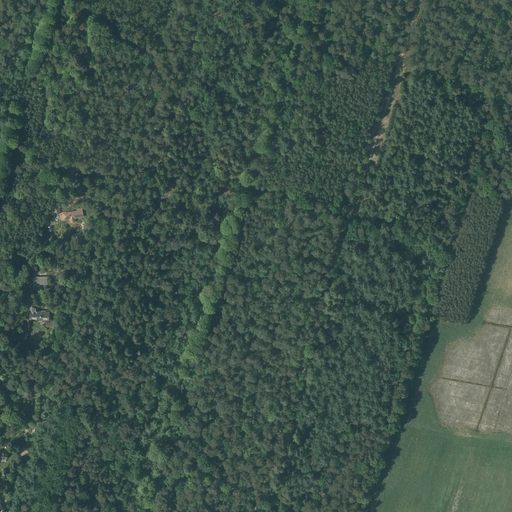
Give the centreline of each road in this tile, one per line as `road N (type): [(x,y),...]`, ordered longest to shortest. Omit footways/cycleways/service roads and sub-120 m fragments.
road 1 (track): [(311,0),(155,474)]
road 2 (track): [(58,353),(151,57),(69,0)]
road 3 (track): [(347,222),(251,511)]
road 4 (track): [(417,0),(347,222)]
road 5 (track): [(58,353),(2,511)]
